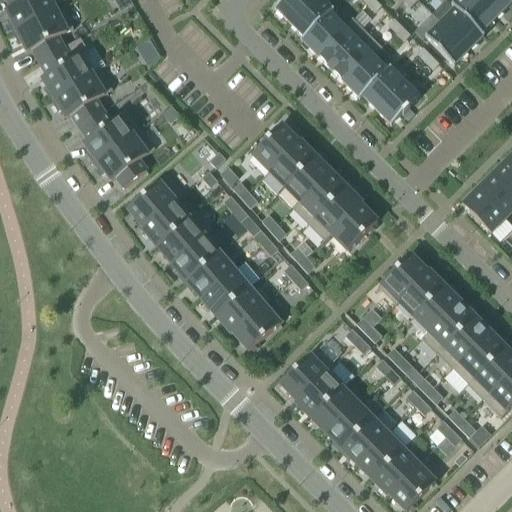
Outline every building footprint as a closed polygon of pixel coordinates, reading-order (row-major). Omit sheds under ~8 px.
[(6,0),(11,9),(6,12),(11,21),(7,23),(14,35),(63,10),(62,9),(56,13),(49,0),(6,0)] [(276,12),(290,26),(316,0),(285,0),(286,0),(274,11),(276,12)] [(332,12),(320,0),(316,0),(290,26),(304,40),(301,43),(301,44),(333,12),(332,12)] [(409,9),(417,2),(415,0),(407,0),(403,4),(409,9)] [(453,7),(452,8),(481,36),(495,22),(473,0),(459,0),(453,7)] [(473,0),(495,22),(509,7),(502,0),(473,0)] [(376,15),(381,9),(373,1),(368,7),(376,15)] [(454,11),(440,25),(469,53),(483,40),(484,39),(481,36),(452,8),(451,8),(454,11)] [(63,10),(14,35),(20,47),(23,46),(27,55),(33,52),(39,63),(57,54),(63,50),(58,39),(67,35),(73,32),(63,10)] [(302,44),(316,58),(353,21),(353,20),(344,29),(331,16),(334,13),(333,12),(301,44),(302,44)] [(321,63),(330,72),(367,36),(353,22),(354,22),(353,21),(316,58),(321,63)] [(396,35),(402,30),(394,22),(388,27),(396,35)] [(426,39),(425,40),(454,69),(455,68),(455,67),(469,53),(440,25),(426,39)] [(404,43),(410,38),(402,30),(396,35),(404,43)] [(382,50),(381,49),(381,50),(367,36),(330,72),(345,87),(382,50)] [(57,54),(39,63),(39,65),(47,77),(42,80),(47,89),(44,91),(51,101),(100,72),(99,71),(91,76),(80,58),(88,53),(80,41),(63,50),(57,54)] [(358,101),(359,101),(390,70),(390,69),(387,73),(374,59),(382,51),(382,50),(345,87),(358,101)] [(425,64),(430,59),(422,51),(417,57),(425,64)] [(433,72),(438,67),(430,59),(425,64),(433,72)] [(363,99),(376,113),(404,85),(391,71),(390,70),(359,101),(359,102),(363,99)] [(100,72),(51,101),(59,114),(62,112),(67,121),(72,118),(79,130),(103,115),(103,114),(96,103),(104,98),(112,93),(100,72)] [(420,100),(419,99),(404,85),(376,113),(390,127),(391,128),(402,117),(403,118),(410,112),(409,111),(420,100)] [(171,110),(162,116),(170,127),(180,119),(171,110)] [(103,115),(79,130),(88,142),(83,145),(89,153),(86,156),(95,166),(140,133),(126,113),(110,125),(103,115)] [(281,128),(252,157),(270,175),(300,144),(298,145),(281,128)] [(140,133),(95,166),(103,177),(105,175),(112,183),(116,180),(124,190),(131,185),(146,174),(139,163),(154,152),(140,133)] [(300,144),(270,175),(285,190),(315,160),(300,144)] [(218,155),(209,164),(216,171),(225,162),(218,155)] [(315,160),(285,190),(300,205),(331,175),(315,160)] [(505,164),(491,177),(511,198),(511,167),(507,162),(505,164)] [(210,191),(218,185),(209,175),(202,181),(210,191)] [(300,205),(293,212),(309,227),(346,190),(331,175),(300,205)] [(511,198),(491,177),(476,193),(505,222),(511,215),(511,198)] [(166,178),(128,212),(143,230),(141,231),(142,232),(182,197),(166,178)] [(242,202),(249,195),(240,186),(233,192),(242,202)] [(346,190),(309,227),(324,243),(361,205),(346,190)] [(476,193),(462,207),(491,236),(505,222),(476,193)] [(250,212),(258,205),(249,195),(242,202),(250,212)] [(182,197),(142,232),(157,249),(197,215),(196,214),(189,220),(175,205),(183,198),(182,197)] [(232,215),(239,209),(230,199),(223,206),(232,215)] [(361,205),(324,243),(331,236),(331,237),(348,254),(377,225),(361,208),(360,208),(362,206),(361,205)] [(241,225),(248,219),(239,209),(232,215),(241,225)] [(197,215),(157,249),(172,267),(212,232),(197,215)] [(270,234),(278,228),(269,218),(262,225),(270,234)] [(279,244),(286,238),(278,228),(270,234),(279,244)] [(212,232),(172,267),(187,284),(219,256),(205,239),(212,233),(212,232)] [(262,250),(269,243),(261,233),(253,240),(262,250)] [(271,259),(278,253),(269,243),(262,250),(271,259)] [(299,267),(306,260),(297,250),(290,257),(299,267)] [(219,256),(187,284),(202,301),(234,273),(219,256)] [(381,286),(378,290),(394,306),(398,303),(399,304),(429,274),(428,273),(427,274),(410,258),(381,286)] [(308,277),(315,270),(306,260),(299,267),(308,277)] [(234,273),(202,301),(217,319),(249,291),(260,281),(245,264),(234,273)] [(292,284),(300,277),(291,267),(284,274),(292,284)] [(429,274),(399,304),(414,319),(444,289),(429,274)] [(301,294),(308,287),(300,277),(292,284),(301,294)] [(444,289),(414,319),(429,335),(459,304),(444,289)] [(249,291),(217,319),(224,328),(232,336),(267,305),(267,304),(263,307),(261,304),(249,291)] [(429,334),(422,341),(437,357),(444,350),(475,320),(459,304),(429,335),(429,334)] [(267,305),(232,336),(232,337),(234,335),(249,353),(284,324),(267,305)] [(444,350),(437,357),(452,372),(490,335),(475,320),(444,350)] [(366,337),(373,330),(363,321),(356,327),(366,337)] [(375,346),(382,339),(373,330),(366,337),(375,346)] [(354,348),(361,341),(352,332),(345,339),(354,348)] [(490,335),(452,372),(468,388),(505,350),(490,335)] [(363,358),(370,351),(361,341),(354,348),(363,358)] [(511,357),(505,350),(468,388),(483,403),(511,374),(511,357)] [(316,351),(280,386),(297,403),(298,404),(330,372),(331,373),(334,369),(316,351)] [(396,367),(403,360),(394,351),(387,358),(396,367)] [(405,377),(412,370),(403,360),(396,367),(405,377)] [(384,379),(391,372),(382,363),(375,369),(384,379)] [(297,403),(295,405),(312,421),(343,391),(346,388),(331,373),(330,372),(298,404),(297,403)] [(394,388),(401,381),(391,372),(384,379),(394,388)] [(511,374),(483,403),(500,421),(507,414),(511,409),(511,374)] [(426,398),(433,391),(424,382),(417,389),(426,398)] [(343,391),(312,421),(327,436),(357,406),(343,391)] [(436,407),(443,400),(433,391),(426,398),(436,407)] [(415,409),(422,402),(413,393),(406,400),(415,409)] [(424,419),(431,412),(422,402),(415,409),(424,419)] [(357,406),(327,436),(342,452),(372,421),(357,406)] [(372,421),(342,452),(357,467),(387,436),(390,433),(397,426),(382,411),(372,421)] [(458,430),(465,423),(455,412),(448,419),(458,430)] [(469,441),(476,434),(465,423),(458,430),(469,441)] [(445,440),(452,433),(443,424),(436,431),(445,440)] [(387,436),(357,467),(373,483),(403,453),(407,449),(390,433),(387,436)] [(455,449),(462,442),(452,433),(445,440),(455,449)] [(403,453),(373,483),(388,498),(390,497),(389,497),(418,468),(403,453)] [(461,456),(454,464),(459,469),(467,462),(461,456)] [(418,468),(389,497),(390,497),(404,511),(408,511),(436,485),(418,468)]
